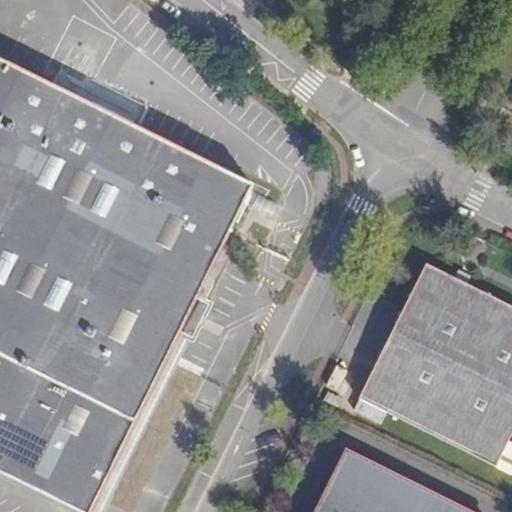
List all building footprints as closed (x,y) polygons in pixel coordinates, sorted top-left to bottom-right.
[(121,0),(86,0),(82,5),(105,25),(124,2),(121,0)] [(160,64),(171,36),(143,25),(132,52),(160,64)] [(254,184),(0,57),(0,470),(83,511),(90,511),(179,334),(194,341),(214,302),(199,295),(254,184)] [(200,68),(181,92),(204,110),(223,87),(200,68)] [(511,305),(469,284),(456,278),(428,264),(361,399),(497,466),(511,435),(511,305)] [(459,272),(456,278),(469,284),(472,278),(459,272)] [(343,452),(324,489),(328,498),(320,511),(475,511),(352,450),(343,452)] [(320,511),(328,498),(324,489),(312,511),(320,511)]
